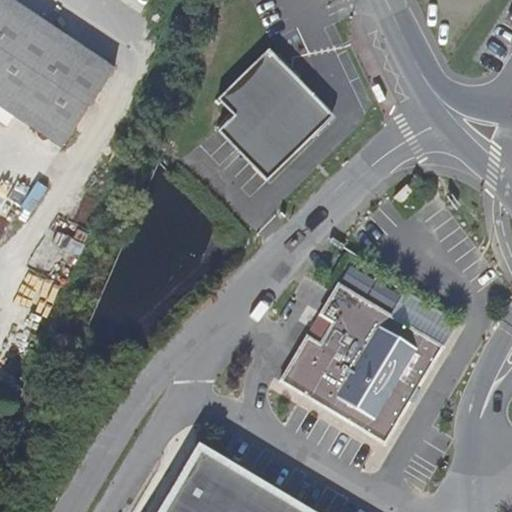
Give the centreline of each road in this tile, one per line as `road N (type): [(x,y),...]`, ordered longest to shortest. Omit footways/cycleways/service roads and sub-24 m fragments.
road 1 (unknown): [(130,0),(135,70),(119,107),(13,267)]
road 2 (unclassified): [(414,79),(458,160),(478,180),(511,190)]
